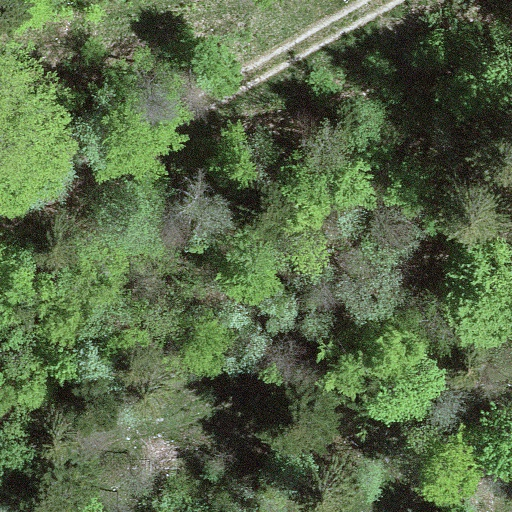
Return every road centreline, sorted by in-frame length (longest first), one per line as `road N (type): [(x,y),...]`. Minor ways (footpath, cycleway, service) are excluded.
road 1 (track): [(394,0),(0,242)]
road 2 (track): [(370,0),(0,32)]
